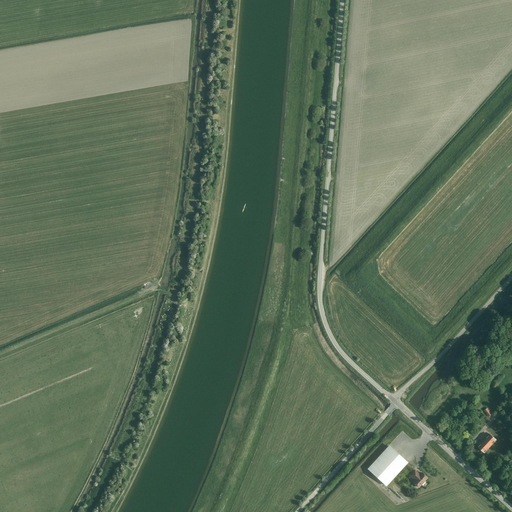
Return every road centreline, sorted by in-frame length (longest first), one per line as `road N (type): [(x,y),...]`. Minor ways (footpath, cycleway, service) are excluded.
road 1 (unclassified): [(392,400),(337,347),(319,292),(343,0)]
road 2 (unclassified): [(392,400),(511,278)]
road 3 (unclassified): [(511,506),(395,402)]
road 4 (unclassified): [(298,511),(395,402)]
